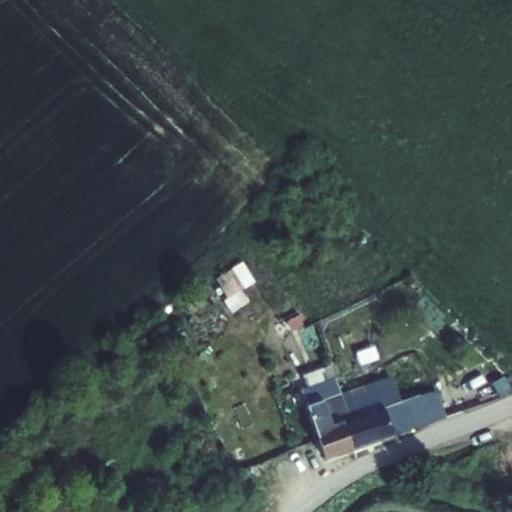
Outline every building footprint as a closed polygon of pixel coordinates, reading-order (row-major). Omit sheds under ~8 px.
[(255,281),(242,262),(215,279),(228,299),(255,281)] [(304,312),(274,326),(279,337),(309,323),(304,312)] [(344,422),(353,449),(418,426),(410,403),(408,399),(419,395),(411,371),(341,396),(349,420),(344,422)] [(353,449),(344,422),(349,420),(341,396),(332,372),(324,375),(327,382),(302,391),(326,459),(353,449)] [(418,426),(445,417),(437,393),(410,403),(418,426)]
